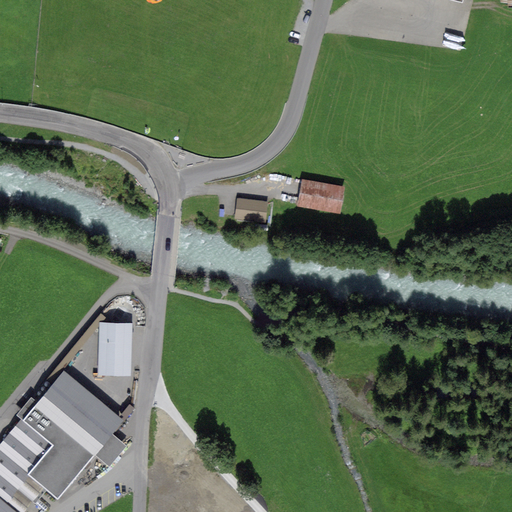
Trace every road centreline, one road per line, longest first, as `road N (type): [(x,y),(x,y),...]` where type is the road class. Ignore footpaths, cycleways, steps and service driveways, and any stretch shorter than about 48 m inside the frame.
road 1 (residential): [(167,184),(248,162),(282,136),(323,0)]
road 2 (residential): [(260,511),(165,404),(151,352)]
road 3 (residential): [(167,184),(151,153),(124,137),(0,112)]
road 4 (residential): [(151,352),(167,184)]
road 5 (residential): [(151,352),(139,511)]
